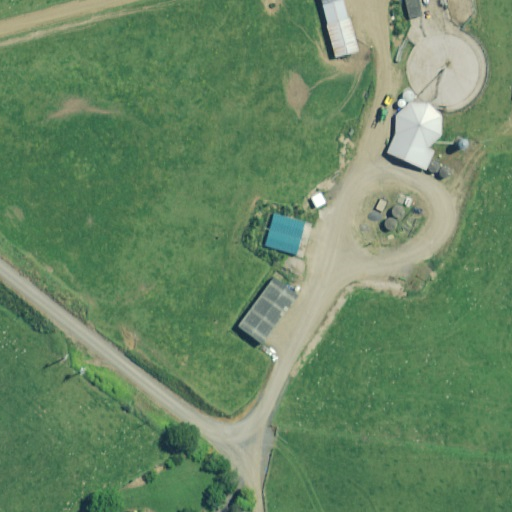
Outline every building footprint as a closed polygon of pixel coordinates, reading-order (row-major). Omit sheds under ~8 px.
[(343,0),(323,5),(335,57),(356,52),(343,0)] [(424,15),(420,0),(406,0),(410,18),(424,15)] [(476,17),(471,0),(449,0),(455,22),(476,17)] [(436,108),(425,103),(406,106),(400,98),(395,102),(401,110),(396,114),(395,131),(385,152),(425,171),(435,150),(430,149),(441,139),(444,132),(443,116),(436,108)] [(326,203),(321,193),(312,198),(317,208),(326,203)] [(406,217),(405,205),(392,207),(394,218),(406,217)] [(397,218),(386,219),(386,230),(398,229),(397,218)] [(302,240),(269,230),(265,245),(297,255),(302,240)] [(297,299),(272,280),(237,326),(262,345),(297,299)]
